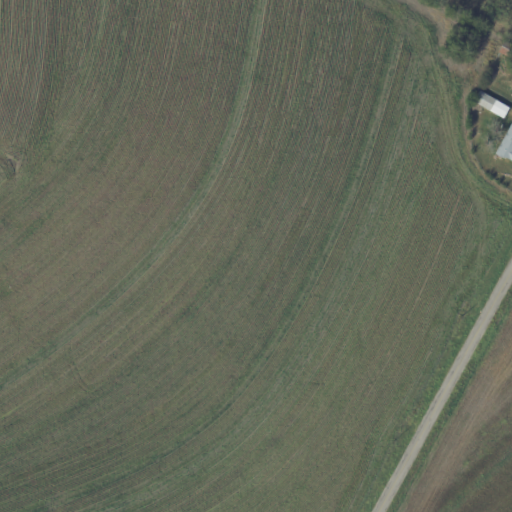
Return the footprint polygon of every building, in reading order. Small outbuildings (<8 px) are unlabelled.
[(473,38),(465,53),(453,46),(461,31),(473,38)] [(511,44),(511,61),(498,54),(505,41),(511,44)] [(488,85),(492,78),(497,81),(493,88),(488,85)] [(508,109),(502,120),(474,102),(480,91),(509,109),(508,109)] [(511,124),(511,162),(495,154),(511,124)]
